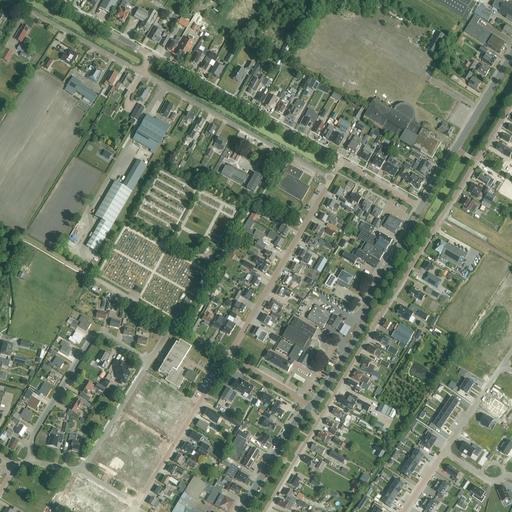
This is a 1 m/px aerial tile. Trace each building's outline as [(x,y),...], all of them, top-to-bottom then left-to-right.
[(118,0),(103,0),(99,8),(110,15),(118,0)] [(433,0),(466,20),(476,3),(472,1),(472,0),(433,0)] [(511,2),(511,1),(509,4),(505,2),(505,1),(503,0),(496,0),(493,7),(499,11),(498,12),(507,17),(508,15),(511,17),(511,2)] [(124,23),(130,12),(124,9),(126,6),(121,4),(119,8),(116,12),(117,13),(115,17),(120,20),(124,23)] [(491,15),(478,7),(474,14),(487,22),(491,15)] [(152,24),(157,14),(150,10),(148,13),(139,8),(134,17),(142,22),(139,28),(147,32),(152,24)] [(500,54),(507,44),(477,24),(481,19),(475,15),(465,32),(500,54)] [(183,20),(180,25),(186,28),(189,23),(183,20)] [(26,34),(29,29),(23,25),(20,30),(19,30),(14,39),(21,43),(26,34)] [(160,38),(163,31),(162,30),(156,26),(149,39),(154,42),(155,42),(158,44),(162,39),(160,38)] [(176,26),(172,35),(176,37),(180,28),(176,26)] [(511,36),(511,35),(511,29),(506,26),(503,31),(511,36)] [(160,45),(164,48),(171,35),(170,35),(172,33),(168,31),(167,33),(165,32),(162,36),(164,38),(160,45)] [(436,32),(426,49),(436,55),(446,38),(436,32)] [(170,51),(171,51),(173,48),(175,49),(181,39),(177,36),(175,40),(172,39),(171,42),(170,41),(167,48),(167,49),(167,50),(167,51),(169,52),(170,51)] [(185,59),(188,54),(194,42),(186,37),(178,52),(179,52),(177,55),(185,59)] [(190,62),(196,65),(201,55),(202,54),(205,56),(208,50),(201,46),(202,44),(199,42),(194,52),(196,53),(190,62)] [(285,44),(280,53),(285,56),(290,47),(285,44)] [(22,52),(19,56),(28,61),(30,56),(24,53),(26,49),(19,45),(17,50),(22,52)] [(486,64),(491,67),(497,59),(491,56),(487,53),(488,51),(482,47),(479,52),(484,55),(482,57),(484,58),(483,61),(486,64)] [(1,58),(7,62),(13,53),(6,49),(1,58)] [(74,61),(78,55),(71,51),(68,56),(64,54),(61,59),(68,64),(69,62),(72,64),(74,61)] [(204,62),(200,68),(206,71),(209,65),(211,60),(215,62),(218,57),(211,52),(208,58),(207,57),(204,62)] [(230,52),(225,62),(230,64),(235,55),(230,52)] [(49,65),(52,60),(48,58),(43,67),(47,69),(50,66),(49,65)] [(249,61),(245,68),(250,71),(254,64),(249,61)] [(253,77),(253,78),(247,87),(249,89),(248,91),(248,92),(249,93),(250,93),(251,94),(252,93),(253,91),(255,92),(260,84),(263,85),(267,77),(263,75),(259,82),(256,80),(257,79),(256,76),(260,70),(259,69),(263,62),(261,61),(257,68),(255,67),(250,75),(253,77)] [(477,64),(472,61),(471,64),(468,62),(465,65),(468,67),(468,68),(472,71),(477,64)] [(220,74),(224,67),(216,62),(210,73),(217,78),(219,74),(220,74)] [(485,76),(490,70),(481,64),(480,66),(479,65),(478,67),(479,68),(477,71),(485,76)] [(100,75),(102,72),(98,69),(99,68),(95,65),(91,72),(90,71),(86,77),(97,83),(100,77),(101,75),(100,75)] [(239,82),(245,71),(237,67),(231,78),(239,82)] [(473,78),(471,77),(473,74),(467,71),(463,79),(470,83),(468,86),(476,91),(481,83),(473,78)] [(114,81),(117,76),(111,72),(107,77),(102,85),(105,86),(107,83),(112,86),(115,81),(114,81)] [(131,85),(133,81),(129,79),(130,76),(126,74),(121,84),(119,83),(116,89),(119,91),(122,85),(128,88),(130,84),(131,85)] [(300,87),(306,90),(312,80),(306,77),(300,87)] [(98,95),(72,78),(67,85),(93,102),(98,95)] [(266,79),(263,85),(267,87),(271,81),(266,79)] [(312,80),(308,87),(315,91),(319,84),(312,80)] [(139,102),(140,101),(143,103),(148,94),(151,89),(142,83),(140,87),(138,90),(140,91),(136,98),(135,100),(136,101),(138,102),(139,102)] [(106,96),(109,98),(115,88),(112,86),(106,96)] [(265,96),(267,91),(264,90),(262,94),(261,93),(257,100),(262,104),(266,96),(265,96)] [(270,94),(265,104),(266,104),(265,105),(270,108),(272,105),(273,105),(277,98),(270,94)] [(283,103),(286,97),(284,96),(278,106),(279,107),(277,112),(281,114),(286,105),(283,103)] [(375,99),(363,119),(435,161),(444,145),(446,142),(445,141),(432,133),(434,130),(426,125),(424,128),(412,121),(414,118),(414,112),(411,108),(407,105),(401,105),(397,108),(395,111),(375,99)] [(296,101),(293,106),(292,105),(288,112),(289,112),(286,117),(290,119),(298,105),(300,101),(298,100),(296,101)] [(300,101),(298,105),(290,119),(294,122),(297,117),(298,117),(305,104),(300,101)] [(365,110),(350,101),(348,105),(357,110),(353,117),(359,120),(365,110)] [(167,117),(173,107),(166,103),(160,114),(167,117)] [(130,118),(134,120),(132,124),(134,125),(145,108),(138,104),(130,118)] [(304,117),(300,125),(306,128),(310,121),(313,123),(317,115),(314,113),(315,112),(309,109),(304,117)] [(323,109),(319,116),(324,118),(327,112),(323,109)] [(335,110),(328,123),(331,125),(338,112),(335,110)] [(193,121),(195,117),(189,113),(187,117),(184,116),(178,127),(181,128),(185,121),(186,122),(188,119),(193,121)] [(147,115),(133,139),(151,150),(150,152),(154,154),(170,126),(156,118),(155,120),(147,115)] [(199,127),(201,128),(204,122),(200,119),(197,123),(195,122),(191,128),(188,135),(193,138),(199,127)] [(321,120),(320,123),(318,122),(315,128),(316,128),(314,132),(318,134),(320,131),(321,132),(324,125),(322,124),(323,121),(321,120)] [(361,132),(365,126),(359,122),(355,128),(361,132)] [(449,138),(455,128),(449,125),(449,126),(443,122),(438,131),(444,134),(444,135),(449,138)] [(338,124),(336,128),(344,132),(346,128),(338,124)] [(213,134),(214,131),(215,128),(210,125),(206,132),(205,135),(209,137),(210,134),(212,135),(212,134),(213,134)] [(326,130),(322,137),(327,140),(334,128),(329,125),(326,130)] [(335,133),(330,141),(338,146),(343,137),(335,133)] [(511,143),(511,138),(511,139),(511,138),(505,134),(502,139),(509,143),(510,142),(511,143)] [(196,144),(200,146),(204,137),(201,136),(196,144)] [(351,153),(359,138),(355,136),(347,150),(351,153)] [(378,146),(383,138),(379,136),(375,144),(378,146)] [(224,148),(227,143),(218,138),(216,143),(214,147),(217,148),(217,147),(223,150),(224,148)] [(362,140),(359,138),(351,153),(355,155),(361,145),(360,145),(362,140)] [(397,144),(393,141),(388,150),(393,152),(397,144)] [(511,152),(511,151),(499,144),(496,149),(505,155),(509,158),(511,152)] [(380,155),(384,148),(380,145),(378,148),(379,149),(377,153),(376,152),(374,156),(376,157),(376,156),(377,157),(378,154),(380,155)] [(368,162),(372,154),(370,153),(372,150),(366,147),(360,157),(362,159),(368,162)] [(380,169),(384,161),(376,157),(372,164),(380,169)] [(397,166),(399,163),(390,158),(387,162),(390,164),(391,162),(393,163),(391,166),(388,164),(385,172),(394,177),(398,170),(393,167),(395,165),(397,166)] [(86,246),(97,252),(147,166),(137,160),(122,186),(114,181),(94,216),(101,220),(86,246)] [(428,170),(430,171),(432,167),(431,166),(431,165),(424,161),(423,161),(420,165),(427,169),(428,170)] [(287,163),(275,189),(302,203),(309,188),(298,182),(304,172),(287,163)] [(427,171),(426,171),(427,169),(420,165),(416,163),(412,169),(415,170),(424,176),(427,171)] [(254,193),(262,178),(255,174),(252,179),(229,166),(228,168),(225,166),(222,173),(242,185),(243,183),(248,185),(246,189),(254,193)] [(410,169),(404,166),(403,166),(398,176),(409,182),(408,184),(419,190),(424,180),(418,176),(414,174),(413,176),(408,173),(410,170),(410,169)] [(478,180),(490,187),(494,181),(491,179),(491,178),(487,176),(486,178),(480,175),(478,180)] [(166,197),(159,197),(166,204),(166,205),(173,204),(173,200),(175,205),(177,204),(178,205),(179,202),(181,202),(185,206),(189,201),(189,197),(185,195),(185,189),(182,197),(180,195),(179,197),(176,196),(176,192),(180,192),(179,195),(183,192),(173,189),(173,182),(168,187),(168,188),(167,188),(167,186),(163,190),(166,197)] [(473,196),(477,199),(482,189),(477,186),(477,188),(471,185),(468,189),(470,190),(468,193),(473,196)] [(339,187),(339,188),(338,188),(334,195),(339,198),(340,198),(342,199),(345,195),(342,193),(343,191),(341,189),(341,188),(339,187)] [(488,192),(484,200),(492,204),(495,196),(488,192)] [(350,208),(351,205),(353,202),(358,204),(361,199),(354,195),(352,199),(350,197),(347,202),(345,205),(350,208)] [(468,210),(473,213),(476,210),(471,207),(473,204),(471,202),(466,198),(462,205),(464,206),(462,210),(467,212),(468,210)] [(338,210),(340,206),(336,204),(336,203),(331,200),(327,207),(332,210),(333,208),(338,210)] [(484,200),(481,205),(489,209),(492,204),(484,200)] [(363,211),(364,211),(369,214),(372,209),(370,208),(372,205),(365,201),(362,206),(365,208),(363,211)] [(350,208),(345,205),(342,204),(341,206),(346,209),(345,210),(350,213),(353,210),(350,208)] [(377,219),(378,219),(379,216),(380,216),(383,211),(376,207),(374,210),(372,209),(369,214),(377,219)] [(255,208),(249,218),(253,221),(255,218),(251,215),(253,212),(257,214),(259,211),(255,208)] [(358,209),(355,215),(360,218),(363,212),(358,209)] [(328,217),(323,214),(320,220),(325,223),(327,220),(332,223),(333,221),(335,222),(337,219),(331,216),(330,217),(329,216),(328,217)] [(384,227),(384,228),(395,235),(402,224),(401,222),(395,219),(395,218),(391,216),(388,220),(384,227)] [(377,228),(381,221),(378,219),(377,219),(373,226),(377,228)] [(276,231),(281,234),(286,237),(289,230),(285,227),(286,225),(282,223),(276,231)] [(375,229),(366,223),(366,224),(363,229),(362,229),(371,235),(375,229)] [(317,236),(320,237),(321,238),(325,230),(324,230),(322,228),(317,225),(313,232),(318,235),(317,236)] [(247,228),(245,232),(253,236),(259,240),(262,235),(256,231),(255,233),(247,228)] [(332,237),(335,233),(328,229),(325,233),(332,237)] [(362,229),(357,238),(365,242),(384,254),(390,244),(379,238),(378,239),(371,235),(362,229)] [(381,233),(379,238),(390,244),(392,240),(381,233)] [(275,234),(272,239),(276,241),(274,245),(279,248),(283,241),(278,239),(280,237),(275,234)] [(317,254),(319,251),(315,249),(318,243),(315,240),(310,237),(306,244),(311,247),(314,249),(312,252),(317,254)] [(262,251),(266,245),(258,240),(257,239),(254,243),(256,244),(254,246),(262,251)] [(441,241),(435,251),(440,254),(440,255),(442,256),(441,257),(459,267),(467,254),(448,243),(447,245),(441,241)] [(365,242),(360,250),(379,262),(384,254),(365,242)] [(302,250),(298,257),(303,259),(301,261),(307,265),(312,256),(310,255),(307,253),(302,250)] [(345,252),(342,257),(354,265),(358,258),(363,261),(375,268),(379,262),(360,250),(359,250),(356,254),(353,252),(351,255),(345,252)] [(271,262),(275,255),(270,253),(267,251),(265,254),(268,256),(267,259),(271,262)] [(256,269),(264,274),(268,267),(265,266),(267,263),(256,256),(252,262),(259,266),(256,269)] [(320,273),(327,261),(322,258),(317,267),(319,268),(317,272),(320,273)] [(252,271),(254,267),(244,260),(241,265),(252,271)] [(426,262),(423,269),(428,272),(430,269),(432,270),(434,267),(426,262)] [(299,275),(300,272),(302,269),(304,270),(306,266),(301,263),(299,266),(295,264),(291,270),(296,273),(299,275)] [(331,274),(325,285),(331,289),(335,281),(344,287),(346,283),(350,286),(351,284),(352,285),(354,281),(353,281),(356,276),(345,269),(339,279),(331,274)] [(251,276),(247,282),(256,287),(260,281),(255,278),(257,275),(251,272),(250,275),(251,276)] [(442,281),(428,273),(424,280),(437,288),(442,281)] [(288,286),(291,287),(294,282),(300,285),(302,281),(294,276),(292,279),(287,277),(283,283),(288,286)] [(137,286),(134,291),(140,294),(143,290),(137,286)] [(433,290),(427,287),(425,292),(430,295),(431,295),(433,290)] [(293,293),(289,290),(286,289),(285,291),(280,288),(276,295),(283,299),(284,298),(285,296),(289,298),(293,293)] [(421,293),(413,288),(409,295),(413,297),(412,299),(416,301),(417,299),(421,301),(425,295),(421,293)] [(237,290),(236,291),(234,289),(232,292),(231,292),(230,293),(234,295),(239,298),(240,296),(248,301),(252,294),(244,289),(242,293),(237,290)] [(237,310),(242,313),(245,307),(237,302),(233,309),(237,312),(237,310)] [(277,312),(278,313),(281,309),(282,310),(284,306),(277,302),(275,306),(271,304),(268,310),(273,313),(271,315),(277,318),(277,317),(280,319),(282,316),(276,313),(277,312)] [(316,303),(307,319),(323,329),(326,324),(328,325),(336,330),(339,325),(331,320),(331,321),(329,319),(325,317),(329,311),(316,303)] [(204,315),(202,320),(205,321),(204,323),(208,325),(210,322),(209,321),(210,319),(211,319),(213,316),(207,312),(210,307),(207,306),(206,306),(202,314),(204,315)] [(400,317),(408,322),(413,313),(402,306),(397,314),(401,316),(400,317)] [(420,310),(417,316),(425,321),(428,315),(420,310)] [(97,311),(96,318),(105,320),(106,313),(97,311)] [(78,321),(81,323),(79,327),(86,331),(91,324),(88,322),(89,320),(82,315),(78,321)] [(214,321),(212,326),(218,329),(221,325),(223,326),(228,317),(225,315),(223,318),(217,315),(213,321),(214,321)] [(278,322),(275,320),(277,318),(271,315),(270,318),(265,315),(261,322),(267,326),(270,321),(274,323),(276,325),(278,322)] [(331,320),(339,325),(342,320),(334,315),(331,320)] [(432,317),(428,323),(433,326),(436,320),(432,317)] [(312,340),(311,340),(313,337),(309,334),(312,328),(295,318),(290,327),(289,326),(283,337),(297,345),(306,351),(307,351),(312,342),(312,341),(312,340)] [(118,328),(120,322),(115,321),(115,320),(111,319),(109,326),(118,328)] [(224,327),(225,327),(223,332),(229,335),(235,325),(228,320),(224,327)] [(395,331),(392,337),(406,346),(414,332),(403,326),(400,323),(399,325),(395,323),(393,326),(391,325),(392,324),(385,320),(381,327),(388,331),(390,328),(395,331)] [(350,327),(344,324),(339,333),(345,336),(350,327)] [(132,337),(134,330),(128,329),(128,328),(125,327),(123,335),(132,337)] [(257,328),(253,335),(258,338),(257,340),(262,343),(265,338),(264,338),(267,334),(257,328)] [(418,330),(414,337),(418,340),(422,332),(418,330)] [(70,338),(69,340),(74,344),(75,342),(78,344),(83,336),(76,332),(71,339),(70,338)] [(391,338),(385,335),(384,337),(377,333),(374,339),(381,343),(387,346),(391,338)] [(280,338),(274,334),(272,337),(275,339),(274,341),(277,343),(280,338)] [(146,345),(147,339),(138,337),(137,343),(146,345)] [(21,340),(20,346),(28,349),(30,342),(21,340)] [(63,347),(60,352),(67,356),(72,349),(69,347),(70,345),(63,341),(60,345),(63,347)] [(177,342),(156,375),(178,389),(184,380),(183,379),(184,377),(193,383),(197,376),(189,371),(188,370),(187,372),(183,370),(182,371),(178,368),(191,347),(186,344),(185,345),(180,341),(178,343),(177,342)] [(2,349),(11,351),(13,345),(3,342),(2,349)] [(268,351),(264,358),(269,361),(269,362),(288,373),(293,365),(291,364),(294,361),(306,368),(308,364),(307,363),(310,357),(304,354),(306,351),(297,345),(289,358),(291,359),(289,363),(273,354),(273,355),(268,351)] [(370,345),(367,352),(374,356),(374,354),(380,357),(382,354),(380,353),(382,350),(378,348),(377,349),(370,345)] [(10,357),(11,351),(2,349),(0,355),(10,357)] [(109,355),(102,351),(97,360),(100,362),(101,363),(99,366),(104,369),(107,364),(104,362),(109,355)] [(25,365),(26,360),(14,356),(13,362),(25,365)] [(57,357),(52,364),(50,363),(49,365),(53,368),(55,366),(60,369),(64,361),(57,357)] [(363,358),(360,363),(363,365),(362,366),(367,368),(365,371),(371,374),(373,370),(375,367),(370,364),(371,362),(366,359),(366,360),(363,358)] [(0,368),(1,369),(1,366),(8,367),(10,361),(2,359),(1,362),(0,361),(0,368)] [(127,373),(127,372),(126,369),(125,368),(127,365),(122,363),(123,363),(119,361),(118,362),(116,360),(112,365),(115,367),(115,368),(117,370),(115,372),(116,376),(118,377),(117,378),(119,379),(117,382),(121,384),(122,381),(124,383),(129,375),(126,373),(127,373)] [(382,360),(379,364),(387,369),(390,364),(382,360)] [(52,369),(44,364),(41,369),(44,370),(45,369),(50,372),(52,369)] [(356,370),(354,374),(365,380),(366,379),(369,381),(370,380),(363,376),(364,374),(356,370)] [(51,371),(46,379),(54,384),(59,376),(51,371)] [(354,374),(352,378),(359,382),(363,384),(361,387),(367,391),(372,383),(369,382),(369,381),(366,379),(365,380),(354,374)] [(100,384),(106,388),(110,382),(104,378),(100,384)] [(465,378),(462,383),(471,389),(474,384),(465,378)] [(150,379),(147,384),(156,389),(159,384),(150,379)] [(249,395),(253,387),(241,380),(240,382),(235,379),(230,386),(239,391),(238,392),(243,394),(244,392),(249,395)] [(81,386),(90,391),(93,386),(84,380),(81,386)] [(358,394),(361,390),(360,390),(361,389),(357,387),(358,385),(350,380),(347,385),(355,390),(354,392),(358,394)] [(461,382),(458,387),(467,394),(471,389),(462,383),(461,382)] [(95,388),(103,392),(105,388),(97,383),(95,388)] [(147,384),(145,388),(153,394),(156,389),(147,384)] [(46,397),(51,389),(43,385),(38,392),(46,397)] [(90,391),(81,386),(78,391),(84,395),(82,398),(88,402),(90,398),(87,396),(90,391)] [(145,388),(142,393),(150,398),(153,394),(145,388)] [(233,391),(227,388),(221,398),(227,402),(233,391)] [(24,396),(30,400),(27,405),(35,410),(40,402),(31,396),(33,393),(28,390),(24,396)] [(142,393),(139,398),(147,403),(150,398),(142,393)] [(268,405),(272,398),(265,394),(261,400),(268,405)] [(354,403),(357,398),(350,394),(347,399),(342,397),(339,402),(352,410),(356,404),(354,403)] [(452,397),(448,402),(456,407),(459,402),(452,397)] [(70,404),(79,409),(82,404),(89,408),(91,405),(81,399),(79,402),(73,398),(70,404)] [(139,398),(136,402),(144,408),(147,403),(139,398)] [(181,398),(178,403),(186,408),(189,403),(181,398)] [(255,399),(252,404),(257,407),(260,402),(255,399)] [(492,409),(490,412),(498,418),(503,411),(501,410),(503,406),(494,400),(490,405),(494,408),(493,409),(492,409)] [(281,417),(284,412),(279,410),(282,404),(277,401),(274,406),(271,412),(281,417)] [(162,402),(161,404),(168,409),(167,410),(172,413),(174,409),(162,402)] [(448,402),(445,406),(453,411),(456,407),(448,402)] [(178,403),(175,408),(183,413),(186,408),(178,403)] [(363,410),(367,412),(371,406),(367,403),(363,410)] [(77,412),(79,409),(70,404),(67,409),(73,413),(71,416),(77,420),(81,414),(77,412)] [(396,411),(381,404),(378,412),(393,419),(396,411)] [(445,406),(442,411),(450,416),(453,411),(445,406)] [(175,408),(172,413),(180,418),(183,413),(175,408)] [(207,416),(212,419),(211,420),(216,424),(220,417),(216,414),(216,413),(213,411),(212,411),(207,408),(203,414),(204,414),(203,415),(204,416),(205,417),(206,417),(207,416)] [(342,413),(342,412),(335,408),(332,413),(339,418),(339,417),(342,419),(340,423),(347,428),(349,424),(344,421),(347,416),(342,413)] [(11,416),(13,417),(19,421),(21,418),(27,422),(28,422),(29,422),(32,418),(32,417),(31,417),(32,414),(24,409),(20,416),(13,412),(11,416)] [(144,417),(157,424),(161,418),(149,410),(144,417)] [(440,415),(439,415),(447,420),(450,416),(442,411),(440,415)] [(172,413),(169,418),(177,423),(180,418),(172,413)] [(219,416),(235,426),(237,423),(221,413),(219,416)] [(438,414),(434,418),(444,425),(447,420),(439,415),(440,415),(438,414)] [(484,415),(479,421),(484,425),(488,428),(493,420),(488,416),(487,417),(484,415)] [(169,418),(166,423),(174,428),(177,423),(169,418)] [(261,423),(260,425),(266,428),(267,426),(273,430),(276,425),(269,421),(265,418),(263,421),(262,421),(262,422),(261,423)] [(434,418),(429,427),(434,430),(436,426),(441,429),(444,425),(434,418)] [(325,425),(331,428),(331,430),(331,429),(329,432),(334,435),(338,429),(336,428),(338,425),(335,423),(328,419),(325,425)] [(412,430),(417,422),(413,419),(408,428),(412,430)] [(205,431),(209,425),(205,423),(205,424),(200,420),(196,426),(205,431)] [(367,428),(369,424),(361,420),(359,423),(367,428)] [(377,422),(374,426),(382,430),(384,426),(377,422)] [(27,429),(18,424),(14,430),(16,431),(15,433),(22,437),(24,433),(25,433),(26,431),(25,431),(27,429)] [(220,428),(213,424),(211,428),(217,432),(220,428)] [(58,440),(63,441),(64,435),(59,434),(58,433),(59,431),(54,428),(49,436),(50,436),(49,442),(48,442),(48,445),(57,447),(58,440)] [(119,428),(112,440),(119,444),(126,432),(119,428)] [(405,438),(410,430),(408,428),(402,437),(405,438)] [(12,438),(10,437),(12,435),(5,430),(3,435),(2,434),(0,437),(0,438),(5,442),(8,438),(11,440),(9,443),(10,443),(7,447),(13,451),(19,442),(12,438)] [(427,436),(425,439),(433,445),(435,441),(437,439),(431,436),(433,433),(428,430),(425,435),(427,436)] [(198,443),(202,437),(193,432),(189,438),(198,443)] [(247,441),(251,435),(246,432),(243,438),(247,441)] [(328,436),(320,432),(317,437),(324,441),(324,442),(328,445),(330,441),(332,439),(328,436)] [(76,435),(76,436),(70,434),(68,441),(72,442),(71,447),(72,447),(72,451),(78,452),(80,446),(78,445),(79,442),(80,442),(81,436),(76,435)] [(269,438),(269,437),(264,434),(263,435),(260,434),(257,437),(260,439),(259,442),(264,445),(267,440),(268,440),(269,438)] [(232,448),(254,462),(260,453),(259,452),(252,448),(245,444),(247,441),(239,437),(232,448)] [(335,437),(332,442),(341,447),(344,442),(335,437)] [(421,441),(417,446),(422,449),(424,447),(429,450),(431,448),(433,445),(425,439),(423,443),(421,441)] [(502,449),(500,451),(507,456),(510,451),(511,451),(511,444),(507,441),(505,444),(504,443),(500,448),(502,449)] [(202,442),(199,447),(210,454),(213,450),(209,448),(210,447),(202,442)] [(186,443),(182,450),(187,453),(191,455),(195,449),(191,447),(191,446),(186,443)] [(465,443),(460,450),(464,452),(463,453),(466,456),(467,455),(470,457),(472,454),(477,456),(481,450),(473,444),(471,448),(465,443)] [(322,456),(325,450),(314,444),(310,450),(322,456)] [(377,452),(375,455),(381,459),(385,450),(376,445),(374,449),(377,452)] [(149,462),(156,451),(148,447),(142,459),(149,462)] [(208,453),(199,448),(197,452),(205,458),(208,453)] [(249,470),(254,462),(232,448),(227,457),(241,466),(248,470),(249,470)] [(415,450),(412,454),(421,460),(424,456),(415,450)] [(137,460),(139,456),(130,451),(128,456),(137,460)] [(343,464),(346,459),(332,451),(329,456),(343,464)] [(98,460),(112,463),(114,456),(100,452),(98,460)] [(412,454),(409,459),(418,465),(421,460),(412,454)] [(197,463),(192,460),(185,456),(183,458),(178,455),(174,462),(181,466),(184,461),(194,468),(197,463)] [(313,469),(316,463),(313,461),(314,460),(306,456),(303,462),(310,466),(309,467),(313,469)] [(406,463),(415,469),(418,465),(409,459),(406,463)] [(320,460),(316,468),(321,471),(325,464),(320,460)] [(114,469),(127,473),(129,465),(116,461),(114,469)] [(405,462),(402,467),(412,474),(415,469),(406,463),(405,462)] [(228,466),(230,467),(225,475),(235,481),(236,479),(244,484),(248,477),(240,473),(241,470),(231,464),(230,464),(228,466)] [(175,475),(177,472),(182,475),(184,471),(178,466),(176,469),(172,466),(168,472),(174,475),(175,475)] [(450,466),(446,472),(453,477),(452,479),(456,483),(460,478),(457,477),(460,473),(450,466)] [(402,467),(399,472),(409,478),(412,474),(402,467)] [(142,482),(144,474),(131,471),(129,479),(142,482)] [(300,484),(297,482),(299,479),(302,481),(304,478),(298,475),(297,477),(294,476),(294,477),(293,477),(292,479),(293,479),(289,484),(294,487),(296,488),(297,488),(300,484)] [(165,476),(161,483),(166,486),(168,487),(170,484),(175,486),(178,481),(171,477),(170,479),(165,476)] [(207,485),(194,477),(175,508),(172,511),(203,511),(192,508),(197,501),(203,491),(207,485)] [(214,488),(222,492),(225,494),(226,491),(229,492),(229,491),(234,494),(235,493),(238,495),(242,488),(233,483),(233,484),(231,482),(232,481),(226,477),(222,483),(217,481),(214,488)] [(396,479),(392,483),(401,489),(405,485),(396,479)] [(75,481),(70,490),(74,493),(80,484),(75,481)] [(440,481),(437,485),(445,491),(448,486),(450,487),(451,485),(446,481),(445,484),(440,481)] [(187,487),(180,483),(177,487),(180,489),(178,492),(183,494),(187,487)] [(392,483),(389,488),(398,494),(401,489),(392,483)] [(80,484),(74,493),(79,496),(84,487),(80,484)] [(207,485),(203,491),(210,495),(206,501),(219,509),(220,508),(227,511),(233,502),(221,495),(222,492),(214,488),(208,484),(207,485)] [(442,495),(445,491),(437,485),(433,490),(438,493),(437,496),(442,499),(444,497),(442,495)] [(474,486),(471,492),(478,497),(477,500),(481,503),(485,498),(482,496),(484,493),(474,486)] [(84,487),(79,496),(84,498),(89,490),(84,487)] [(172,493),(168,490),(166,489),(164,491),(158,487),(155,493),(160,497),(163,492),(170,496),(172,493)] [(335,498),(338,492),(328,487),(325,493),(335,498)] [(505,487),(497,491),(502,501),(509,498),(510,501),(511,500),(511,494),(508,495),(505,487)] [(387,492),(386,492),(395,498),(398,494),(389,488),(387,492)] [(293,493),(286,489),(283,495),(287,497),(285,499),(289,501),(293,504),(296,505),(296,504),(298,500),(291,496),(293,493)] [(89,490),(84,498),(88,501),(93,493),(89,490)] [(386,492),(382,496),(392,503),(395,498),(386,492),(387,492),(386,492)] [(93,493),(88,501),(93,504),(98,496),(93,493)] [(382,496),(379,501),(389,508),(392,503),(382,496)] [(156,501),(152,498),(148,504),(153,506),(156,508),(160,503),(156,501)] [(433,502),(428,498),(425,503),(433,509),(436,504),(438,505),(439,503),(434,499),(433,502)] [(293,504),(289,501),(288,503),(284,500),(283,501),(280,499),(277,505),(285,509),(285,508),(290,510),(293,504)] [(430,511),(433,509),(425,503),(421,508),(427,511),(430,511)]
